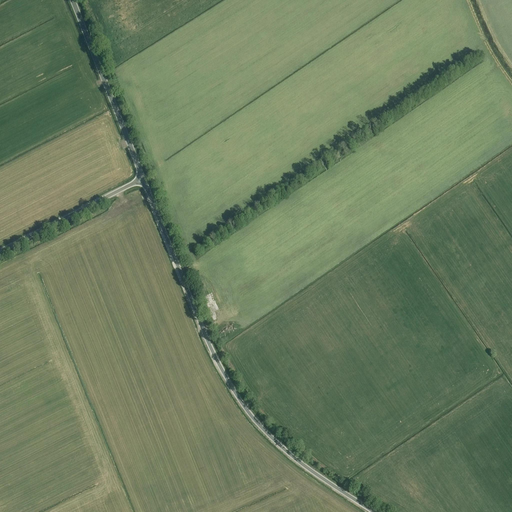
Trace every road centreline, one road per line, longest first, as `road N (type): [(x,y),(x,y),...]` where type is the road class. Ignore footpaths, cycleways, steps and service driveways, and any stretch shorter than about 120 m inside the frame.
road 1 (unclassified): [(373,511),(274,441),(246,410),(213,354),(143,179)]
road 2 (unclassified): [(143,179),(72,0)]
road 3 (unclassified): [(0,251),(143,179)]
